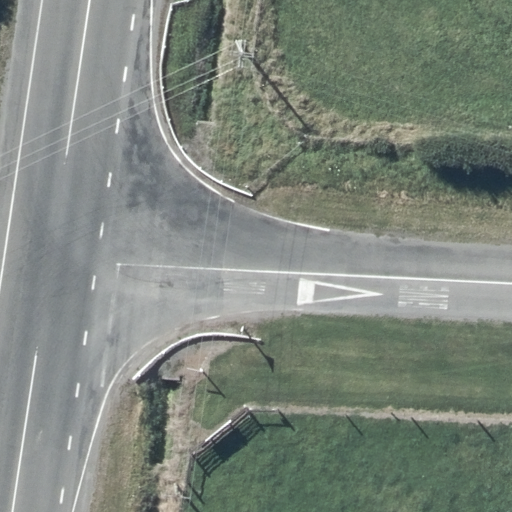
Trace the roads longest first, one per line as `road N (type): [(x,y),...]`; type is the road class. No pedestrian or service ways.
road 1 (unclassified): [(50,255),(511,278)]
road 2 (primary): [(12,511),(50,255)]
road 3 (primary): [(50,255),(87,0)]
